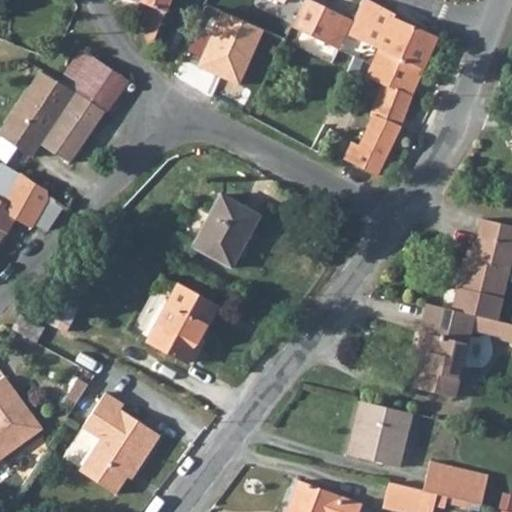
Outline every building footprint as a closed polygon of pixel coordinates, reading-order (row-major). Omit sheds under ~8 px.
[(144,0),(144,1),(145,2),(145,13),(143,23),(151,52),(154,55),(174,0),(144,0)] [(399,11),(378,0),(368,0),(353,34),(383,48),(397,17),(399,11)] [(397,17),(383,48),(371,77),(386,84),(375,113),(377,114),(363,144),(355,141),(353,144),(346,157),(367,167),(372,156),(386,163),(417,99),(442,38),(397,17)] [(95,137),(114,109),(70,79),(51,108),(64,117),(95,137)] [(24,177),(38,187),(53,197),(69,209),(87,183),(71,172),(95,137),(64,117),(59,124),(55,132),(46,125),(32,145),(41,151),(24,177)] [(0,244),(8,232),(38,187),(24,177),(8,200),(0,195),(0,244)] [(262,212),(224,191),(196,242),(235,263),(262,212)] [(471,257),(463,255),(449,306),(474,312),(496,317),(511,252),(511,226),(480,219),(471,257)] [(169,287),(139,342),(179,365),(209,309),(169,287)] [(456,393),(471,326),(474,312),(449,306),(426,300),(420,328),(426,330),(413,384),(456,393)] [(471,326),(498,333),(501,318),(496,317),(474,312),(471,326)] [(40,323),(21,314),(13,330),(32,340),(40,323)] [(511,320),(501,318),(498,333),(501,337),(511,338),(511,320)] [(0,381),(0,463),(47,428),(8,376),(0,381)] [(124,409),(126,404),(108,393),(85,428),(101,439),(82,469),(118,493),(135,468),(139,471),(163,434),(124,409)] [(348,452),(401,465),(414,411),(360,399),(348,452)] [(68,458),(82,467),(100,439),(86,430),(68,458)] [(489,471),(431,456),(424,486),(438,489),(483,499),(489,471)] [(360,511),(364,501),(301,478),(288,511),(360,511)] [(424,486),(390,478),(384,503),(421,511),(431,511),(438,489),(424,486)]
